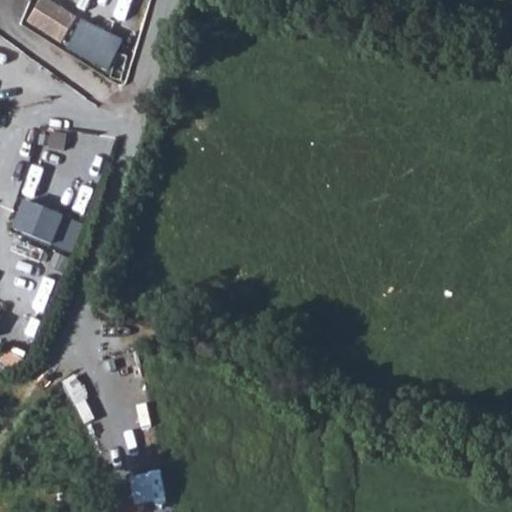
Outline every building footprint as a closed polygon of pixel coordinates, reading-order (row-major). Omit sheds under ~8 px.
[(55,0),(41,0),(29,20),(64,42),(81,16),(55,0)] [(68,46),(110,69),(126,39),(85,17),(68,46)] [(44,124),(28,190),(89,205),(105,139),(44,124)] [(33,195),(22,229),(65,244),(77,209),(33,195)] [(140,498),(164,498),(165,479),(140,478),(140,498)]
